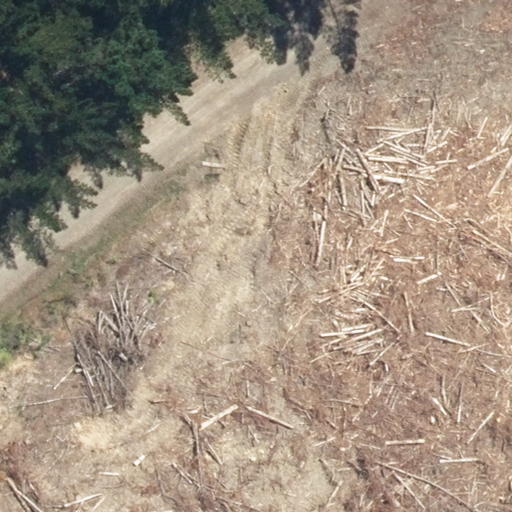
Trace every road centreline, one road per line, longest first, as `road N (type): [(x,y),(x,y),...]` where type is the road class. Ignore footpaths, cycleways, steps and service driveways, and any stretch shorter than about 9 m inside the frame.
road 1 (track): [(0,268),(267,39)]
road 2 (track): [(402,0),(267,39)]
